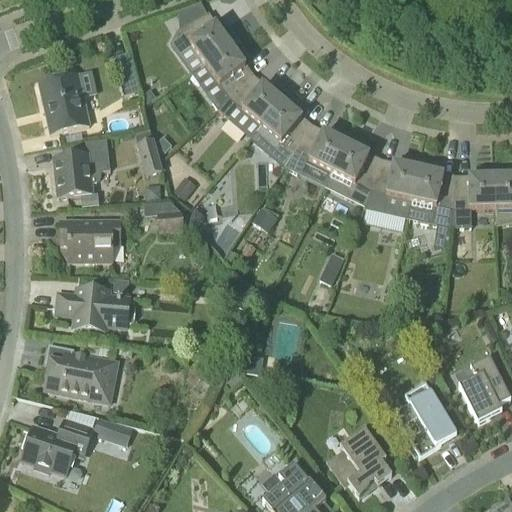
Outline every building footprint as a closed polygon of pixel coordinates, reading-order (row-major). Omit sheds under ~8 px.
[(180,36),(204,69),(238,45),(227,30),(220,35),(209,18),(178,36),(179,37),(180,36)] [(238,45),(204,69),(229,104),(252,82),(241,65),(248,60),(238,45)] [(140,95),(129,57),(113,61),(124,100),(140,95)] [(89,130),(77,80),(38,88),(50,139),(89,130)] [(261,130),(261,131),(288,99),(274,87),(268,95),(252,82),(229,104),(261,130)] [(142,100),(145,110),(155,101),(150,94),(142,100)] [(288,99),(261,131),(292,159),(311,132),(296,118),(302,111),(288,99)] [(324,192),(332,177),(350,140),(334,132),(329,141),(311,132),(292,159),(283,172),(324,192)] [(350,140),(332,177),(324,192),(364,211),(369,196),(380,166),(362,156),(366,148),(350,140)] [(157,148),(165,157),(171,151),(163,142),(157,148)] [(153,144),(135,149),(144,181),(162,176),(153,144)] [(110,176),(108,157),(53,163),(58,203),(92,199),(91,190),(96,187),(100,183),(101,177),(110,176)] [(369,196),(364,211),(363,214),(407,223),(411,205),(420,165),(402,161),(400,170),(380,166),(369,196)] [(420,165),(411,205),(407,223),(450,233),(455,183),(436,178),(438,169),(420,165)] [(455,183),(450,233),(471,232),(470,214),(494,214),(494,172),(475,173),(475,182),(455,183)] [(511,172),(494,172),(494,214),(511,213),(511,172)] [(183,205),(194,191),(185,183),(174,197),(183,205)] [(194,231),(202,223),(204,222),(202,220),(195,212),(185,221),(194,231)] [(251,226),(267,237),(277,224),(261,212),(251,226)] [(158,237),(182,235),(182,220),(158,221),(158,237)] [(68,268),(112,267),(112,250),(120,250),(120,227),(60,228),(60,250),(68,250),(68,268)] [(224,263),(230,268),(236,259),(230,255),(224,263)] [(325,272),(319,284),(332,290),(338,278),(325,272)] [(114,283),(113,296),(128,298),(129,285),(114,283)] [(56,320),(74,322),(73,328),(90,329),(89,334),(105,335),(106,331),(126,332),(126,328),(130,329),(134,326),(135,311),(132,308),(128,307),(129,303),(108,301),(109,296),(76,293),(76,301),(58,299),(56,320)] [(231,310),(256,312),(257,297),(232,295),(231,310)] [(109,409),(117,368),(65,357),(63,368),(49,365),(43,396),(109,409)] [(244,377),(260,380),(262,364),(246,361),(244,377)] [(474,383),(458,391),(477,429),(501,417),(499,411),(510,405),(489,364),(470,374),(474,381),(473,382),(474,383)] [(206,377),(219,386),(226,374),(216,368),(211,370),(206,377)] [(242,384),(235,374),(223,383),(231,393),(242,384)] [(204,380),(196,392),(210,401),(218,388),(204,380)] [(419,436),(403,446),(414,464),(418,461),(419,462),(456,440),(425,389),(404,401),(409,409),(392,419),(401,433),(413,426),(419,436)] [(132,435),(99,424),(94,440),(127,451),(132,435)] [(82,464),(85,457),(92,435),(64,425),(59,440),(33,433),(22,466),(35,470),(34,473),(48,478),(49,476),(65,481),(72,460),(82,464)] [(391,481),(381,468),(385,465),(364,435),(339,452),(344,458),(328,469),(344,491),(348,490),(359,504),(369,491),(368,491),(374,486),(377,491),(391,481)] [(266,511),(317,511),(325,506),(309,487),(308,487),(293,470),(278,483),(283,489),(262,507),(266,511)]
